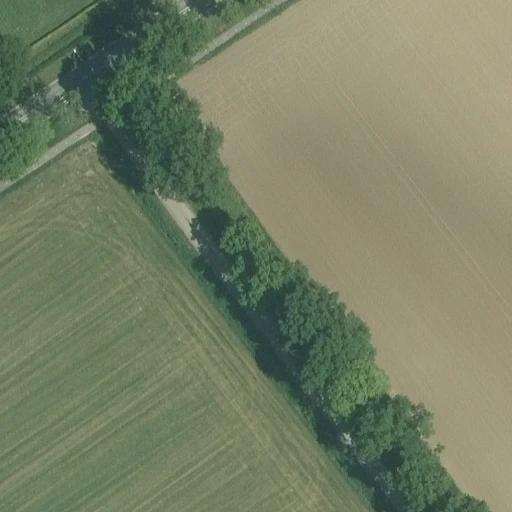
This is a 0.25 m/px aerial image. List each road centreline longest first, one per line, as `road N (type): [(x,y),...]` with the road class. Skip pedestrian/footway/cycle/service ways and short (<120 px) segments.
road 1 (unclassified): [(412,511),(82,84)]
road 2 (secondary): [(82,84),(208,0)]
